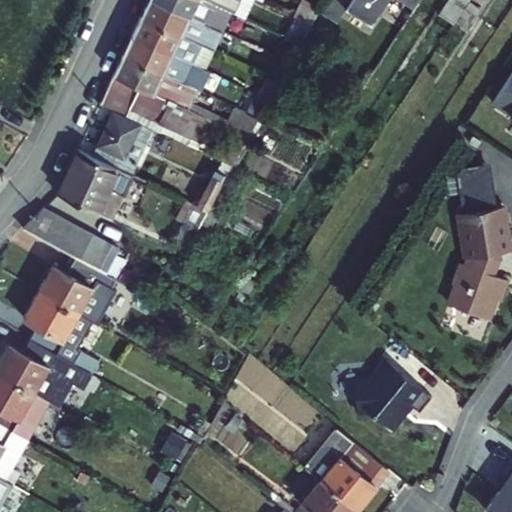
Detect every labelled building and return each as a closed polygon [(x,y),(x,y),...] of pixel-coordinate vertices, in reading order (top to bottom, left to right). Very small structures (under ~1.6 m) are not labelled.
[(152,0),(146,0),(139,16),(210,49),(218,31),(152,0)] [(206,0),(152,0),(218,31),(228,10),(220,6),(218,5),(206,0)] [(323,0),(318,10),(336,21),(345,7),(371,24),(386,0),(323,0)] [(400,0),(414,8),(419,0),(400,0)] [(469,0),(447,0),(440,12),(469,30),(482,8),(469,0)] [(130,36),(200,68),(210,49),(139,16),(130,36)] [(310,24),(292,16),(283,36),(284,36),(299,43),(310,24)] [(130,36),(121,54),(192,88),(197,90),(206,72),(200,68),(130,36)] [(192,88),(121,54),(112,74),(138,87),(182,108),(192,88)] [(511,67),(491,100),(511,114),(511,67)] [(138,87),(112,74),(98,104),(110,110),(124,116),(128,107),(182,133),(192,113),(182,108),(182,111),(136,89),(138,87)] [(130,173),(151,128),(124,116),(110,110),(89,154),(128,172),(130,173)] [(128,172),(89,154),(77,149),(56,193),(96,211),(107,187),(119,192),(128,172)] [(459,193),(462,211),(497,205),(489,161),(456,165),(456,167),(459,193)] [(447,194),(459,193),(456,167),(444,168),(447,194)] [(119,192),(107,187),(96,211),(108,217),(119,192)] [(173,218),(196,228),(207,208),(184,198),(173,218)] [(495,274),(500,258),(502,258),(501,249),(511,248),(511,246),(505,204),(497,205),(462,211),(455,212),(462,257),(464,256),(462,262),(458,261),(450,282),(452,283),(445,301),(490,318),(497,299),(501,301),(508,279),(495,274)] [(93,232),(42,207),(22,226),(74,253),(81,256),(93,232)] [(196,228),(173,218),(159,242),(181,255),(196,228)] [(80,309),(102,268),(81,256),(74,253),(67,268),(52,261),(37,287),(52,294),(80,309)] [(258,283),(245,275),(236,288),(240,291),(248,297),(249,298),(258,283)] [(22,315),(37,323),(31,334),(58,349),(80,309),(52,294),(37,287),(22,315)] [(248,297),(240,291),(236,297),(244,303),(248,297)] [(95,369),(58,349),(31,334),(24,347),(9,339),(0,356),(0,369),(36,389),(50,364),(86,384),(95,369)] [(369,375),(353,376),(356,414),(372,412),(394,429),(413,405),(418,408),(431,393),(384,356),(369,375)] [(0,369),(0,420),(15,429),(36,389),(0,369)] [(384,460),(333,417),(301,456),(317,469),(353,499),(384,460)] [(0,455),(15,429),(0,420),(0,455)] [(511,511),(511,466),(481,511),(483,511),(511,511)] [(288,506),(295,511),(342,511),(353,499),(317,469),(288,506)] [(0,473),(0,506),(13,483),(0,473)]
